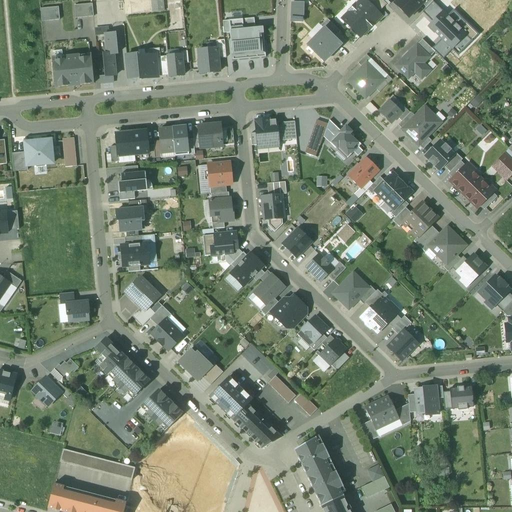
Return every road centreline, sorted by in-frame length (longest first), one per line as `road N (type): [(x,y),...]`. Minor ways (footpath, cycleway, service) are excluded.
road 1 (residential): [(394,375),(249,234),(238,108)]
road 2 (residential): [(106,322),(256,461)]
road 3 (residential): [(329,94),(479,232)]
road 4 (residential): [(87,122),(106,322)]
road 5 (residential): [(256,461),(394,375)]
road 6 (residential): [(87,122),(238,108)]
road 7 (residential): [(236,87),(85,101)]
